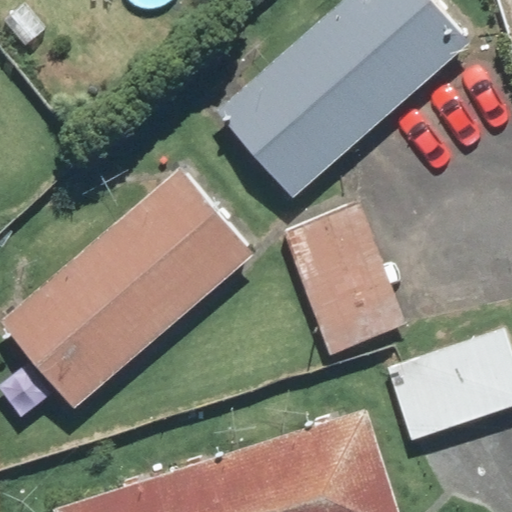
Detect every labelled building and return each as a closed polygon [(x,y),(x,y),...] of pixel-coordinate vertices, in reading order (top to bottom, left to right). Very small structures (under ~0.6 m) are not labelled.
[(438,0),(335,0),(214,111),(295,201),(474,39),(438,0)] [(179,165),(0,318),(0,323),(74,410),(256,255),(179,165)] [(361,195),(276,227),(327,360),(412,327),(361,195)] [(511,326),(385,364),(406,438),(511,406),(511,326)] [(397,511),(364,406),(50,506),(52,511),(397,511)]
